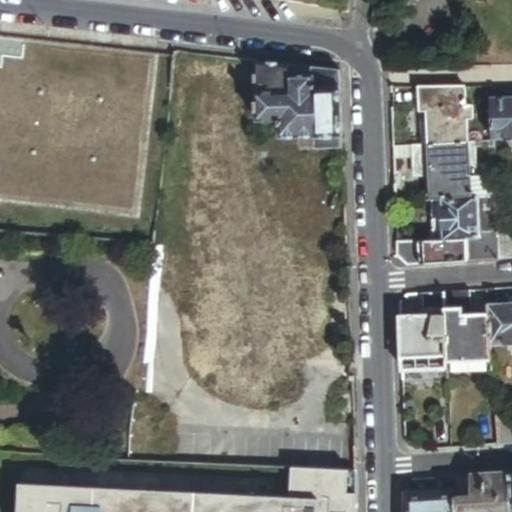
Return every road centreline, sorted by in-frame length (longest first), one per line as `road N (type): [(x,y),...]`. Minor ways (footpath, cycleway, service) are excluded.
road 1 (residential): [(3,0),(358,48),(372,281)]
road 2 (residential): [(372,281),(378,465)]
road 3 (residential): [(372,281),(511,273)]
road 4 (residential): [(378,465),(511,458)]
